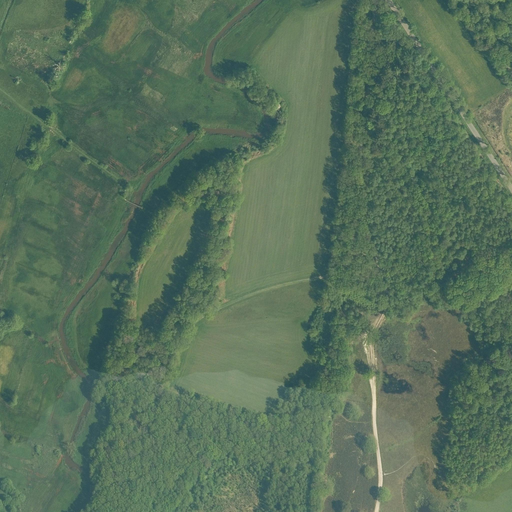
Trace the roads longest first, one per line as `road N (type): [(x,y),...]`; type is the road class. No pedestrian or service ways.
road 1 (track): [(511,332),(458,307),(443,287),(419,195),(363,122)]
road 2 (track): [(349,257),(364,209),(360,151),(375,0)]
road 3 (tertiary): [(511,189),(387,0)]
road 4 (track): [(383,277),(387,297),(370,350),(380,475)]
road 5 (track): [(181,344),(208,312),(331,274),(349,257)]
road 6 (track): [(181,344),(144,434),(106,422)]
